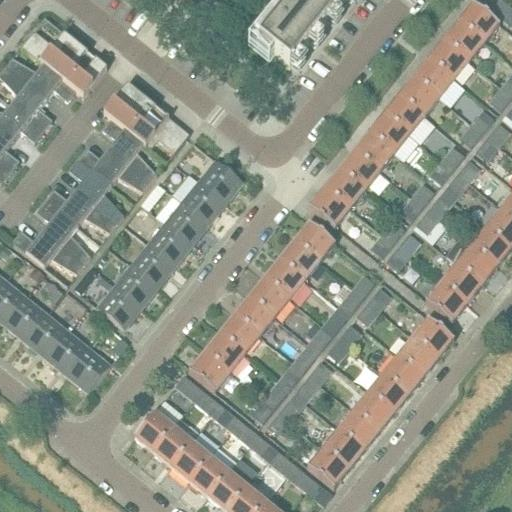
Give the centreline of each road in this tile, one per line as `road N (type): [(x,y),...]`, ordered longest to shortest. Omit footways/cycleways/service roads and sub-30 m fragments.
road 1 (residential): [(78,446),(279,198),(279,149)]
road 2 (residential): [(511,301),(343,511)]
road 3 (residential): [(279,149),(219,114),(74,0)]
road 4 (residential): [(279,149),(298,140),(407,0)]
